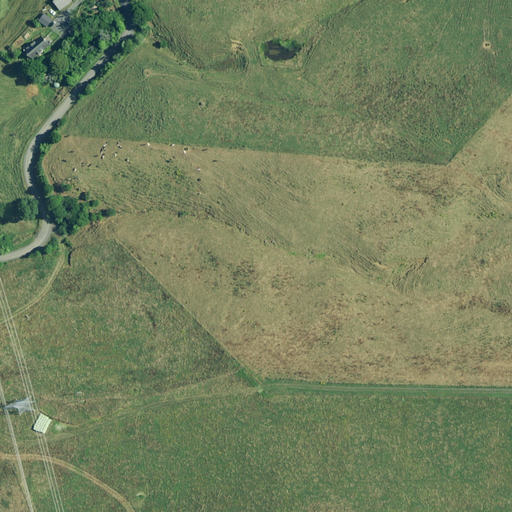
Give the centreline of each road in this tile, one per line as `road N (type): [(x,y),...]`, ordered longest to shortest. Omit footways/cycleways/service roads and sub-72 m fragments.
road 1 (track): [(511,390),(277,387),(145,405),(47,440),(0,435)]
road 2 (unclassified): [(0,250),(45,232),(29,174),(36,140),(134,22),(124,0)]
road 3 (track): [(0,449),(108,483),(129,511)]
road 4 (track): [(45,232),(61,246),(43,295),(0,322)]
